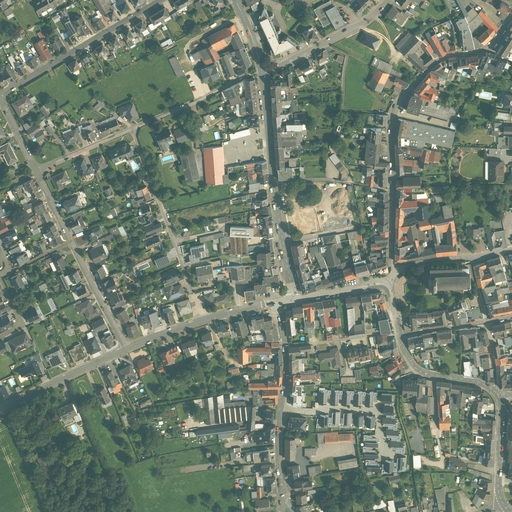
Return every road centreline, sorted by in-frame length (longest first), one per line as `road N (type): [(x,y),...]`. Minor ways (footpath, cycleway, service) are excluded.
road 1 (residential): [(511,17),(481,49),(439,59),(396,107),(395,273)]
road 2 (secondary): [(293,300),(262,70)]
road 3 (residential): [(127,349),(37,170)]
road 4 (residential): [(161,0),(0,95)]
road 5 (residential): [(132,128),(192,293)]
road 6 (secondary): [(276,303),(127,349)]
road 7 (residential): [(262,70),(359,25),(388,0)]
road 8 (residential): [(262,70),(132,128)]
road 9 (residential): [(282,409),(378,410),(384,454)]
road 10 (secondary): [(127,349),(0,408)]
